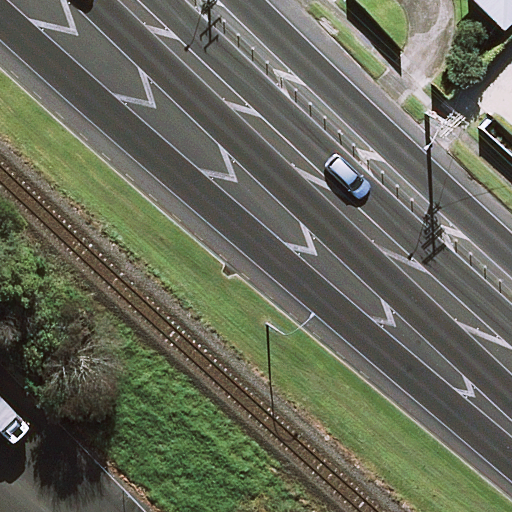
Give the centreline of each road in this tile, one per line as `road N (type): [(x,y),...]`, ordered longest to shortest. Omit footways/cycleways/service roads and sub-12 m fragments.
road 1 (secondary): [(511,463),(0,19)]
road 2 (trunk): [(511,407),(90,0)]
road 3 (trunk): [(152,0),(511,330)]
road 4 (secondary): [(242,0),(511,254)]
